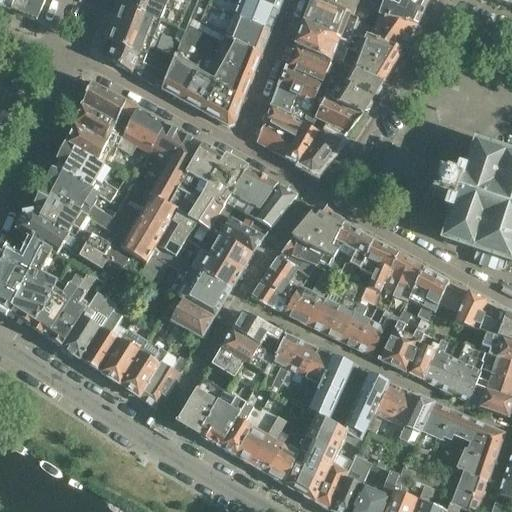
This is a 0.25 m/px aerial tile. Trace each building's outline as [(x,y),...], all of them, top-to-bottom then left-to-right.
[(0,0),(0,8),(11,12),(15,0),(0,0)] [(15,0),(11,12),(14,13),(18,14),(17,15),(36,22),(45,0),(15,0)] [(149,0),(124,0),(121,8),(160,23),(180,31),(187,15),(167,6),(166,9),(149,0)] [(149,0),(166,9),(167,6),(187,15),(193,0),(149,0)] [(278,14),(244,0),(240,0),(233,18),(270,33),(278,14)] [(244,0),(278,14),(283,0),(244,0)] [(314,0),(313,0),(304,24),(340,41),(348,45),(357,20),(351,17),(351,16),(314,0)] [(314,0),(351,16),(351,17),(353,18),(358,5),(379,14),(382,5),(371,0),(314,0)] [(384,3),(378,19),(413,26),(416,27),(427,4),(428,5),(428,4),(420,0),(394,0),(391,6),(384,3)] [(511,0),(485,0),(511,9),(511,0)] [(199,22),(207,6),(199,3),(192,19),(199,22)] [(121,8),(114,25),(153,41),(160,23),(121,8)] [(270,33),(233,18),(225,39),(232,43),(260,57),(270,33)] [(378,19),(371,39),(390,47),(401,51),(416,27),(413,26),(378,19)] [(219,64),(232,43),(225,39),(190,22),(174,61),(197,73),(214,82),(223,66),(219,64)] [(304,24),(295,48),(297,49),(331,64),(340,67),(348,45),(340,41),(304,24)] [(108,42),(113,44),(146,58),(153,41),(114,25),(108,42)] [(176,41),(162,36),(156,51),(170,57),(176,41)] [(352,71),(353,71),(363,76),(381,84),(401,51),(390,47),(371,39),(366,36),(356,63),(353,61),(350,70),(352,71)] [(223,66),(252,77),(260,57),(232,43),(219,64),(223,66)] [(146,58),(113,44),(106,60),(133,75),(137,64),(143,67),(143,66),(146,58)] [(288,67),(287,69),(322,85),(322,84),(331,87),(340,67),(331,64),(297,49),(295,48),(294,49),(295,50),(289,64),(290,64),(289,67),(288,67)] [(162,91),(181,102),(197,73),(174,61),(166,81),(162,91)] [(137,64),(133,75),(162,91),(166,81),(165,80),(167,77),(143,66),(143,67),(137,64)] [(218,90),(243,100),(252,77),(223,66),(214,82),(218,90)] [(279,89),(278,89),(297,97),(296,99),(301,102),(299,106),(309,111),(313,106),(322,85),(287,69),(280,85),(281,85),(279,89)] [(328,101),(335,104),(361,116),(366,109),(366,108),(368,105),(368,106),(371,100),(376,91),(377,91),(379,88),(379,87),(380,85),(381,85),(381,84),(363,76),(353,71),(352,71),(343,87),(345,89),(344,90),(336,87),(328,101)] [(197,73),(181,102),(204,115),(218,90),(214,82),(197,73)] [(91,83),(82,105),(110,121),(116,125),(121,114),(132,120),(137,109),(126,103),(91,83)] [(278,89),(271,108),(289,117),(296,99),(297,97),(278,89)] [(218,90),(204,115),(228,129),(229,128),(233,126),(243,100),(218,90)] [(320,109),(315,119),(314,120),(346,135),(351,129),(361,116),(335,104),(328,101),(317,96),(313,106),(320,109)] [(82,105),(74,126),(79,129),(107,145),(115,150),(116,148),(120,140),(112,135),(117,126),(116,125),(110,121),(82,105)] [(271,109),(265,124),(295,140),(301,128),(292,123),(293,121),(292,118),(289,117),(271,108),(271,109)] [(116,148),(118,150),(131,157),(136,148),(150,156),(151,156),(164,124),(137,109),(132,120),(123,139),(120,140),(116,148)] [(164,124),(151,156),(167,166),(180,133),(164,124)] [(265,124),(263,129),(258,141),(260,146),(285,160),(295,140),(265,124)] [(68,142),(67,145),(74,150),(98,164),(107,145),(79,129),(74,126),(68,142)] [(295,140),(285,160),(298,167),(320,136),(302,126),(301,128),(295,140)] [(320,136),(298,167),(311,174),(316,173),(316,174),(317,173),(340,143),(346,136),(327,127),(323,133),(320,136)] [(167,166),(150,196),(152,197),(169,207),(181,185),(186,175),(202,146),(180,133),(167,166)] [(448,199),(448,201),(447,203),(448,203),(447,206),(445,209),(446,210),(445,213),(448,214),(450,211),(453,212),(444,236),(441,235),(440,239),(443,240),(442,244),(446,245),(446,242),(472,250),(471,253),(475,255),(473,260),(481,263),(480,267),(495,271),(497,268),(504,270),(507,265),(511,266),(511,263),(511,155),(508,155),(509,151),(506,150),(505,153),(480,145),(481,141),(477,140),(476,144),(472,143),(471,146),(475,147),(466,172),(463,171),(464,168),(461,167),(460,170),(459,170),(458,173),(459,173),(458,177),(457,177),(456,179),(444,175),(445,173),(441,171),(440,174),(437,173),(435,177),(438,178),(434,191),(431,189),(429,193),(432,194),(431,197),(435,199),(436,196),(448,199)] [(106,169),(98,164),(74,150),(67,145),(58,161),(62,163),(58,171),(92,190),(106,198),(114,186),(100,178),(106,169)] [(202,146),(186,175),(181,185),(189,190),(194,180),(208,188),(226,158),(224,157),(223,158),(213,152),(202,146)] [(175,259),(196,225),(209,232),(226,206),(231,197),(247,170),(226,158),(208,188),(206,191),(202,197),(188,220),(177,213),(156,248),(175,259)] [(247,170),(231,197),(226,206),(234,210),(240,202),(249,208),(244,215),(253,221),(259,213),(278,187),(256,175),(256,176),(249,172),(249,171),(247,170)] [(119,255),(122,250),(147,265),(153,255),(185,273),(195,278),(198,273),(192,269),(191,269),(175,259),(156,248),(177,213),(169,207),(152,197),(150,196),(133,186),(114,221),(92,208),(99,195),(92,190),(58,171),(54,172),(49,181),(51,186),(47,193),(87,219),(115,237),(110,246),(111,248),(105,257),(123,268),(128,261),(119,255)] [(259,213),(253,221),(259,224),(253,233),(264,240),(297,198),(278,187),(259,213)] [(34,213),(32,213),(31,215),(68,237),(69,236),(105,257),(111,248),(85,232),(80,230),(87,219),(47,193),(44,191),(36,206),(37,206),(34,213)] [(319,209),(292,240),(308,249),(323,256),(333,261),(338,253),(333,251),(332,249),(336,242),(344,225),(333,218),(333,219),(327,216),(328,215),(319,209)] [(23,216),(16,231),(33,242),(33,241),(44,249),(52,254),(57,258),(63,248),(97,268),(101,270),(108,260),(69,236),(68,237),(31,215),(32,213),(23,216)] [(231,220),(220,237),(252,256),(253,256),(264,240),(253,233),(231,220)] [(344,225),(336,242),(356,253),(350,266),(346,266),(340,279),(347,281),(353,267),(360,270),(366,259),(374,242),(344,225)] [(194,244),(203,250),(209,254),(242,273),(243,271),(244,271),(250,260),(252,256),(220,237),(213,248),(197,238),(194,244)] [(292,240),(282,255),(303,263),(315,269),(321,261),(332,267),(334,262),(333,261),(323,256),(308,249),(292,240)] [(22,262),(6,254),(0,266),(0,307),(7,312),(44,249),(33,241),(33,242),(22,262)] [(366,259),(360,270),(360,271),(359,272),(374,277),(368,289),(379,294),(382,288),(398,255),(374,242),(366,259)] [(44,249),(7,312),(13,316),(32,329),(55,292),(54,291),(58,284),(41,275),(52,254),(44,249)] [(192,269),(198,273),(231,292),(233,289),(239,278),(241,275),(241,274),(242,273),(209,254),(203,250),(192,269)] [(398,255),(382,288),(395,294),(392,299),(407,305),(408,302),(413,292),(423,270),(398,255)] [(276,263),(270,272),(290,283),(298,288),(299,288),(301,289),(303,286),(293,280),(298,272),(297,271),(298,270),(284,261),(284,262),(278,259),(279,260),(276,263)] [(118,266),(108,260),(101,270),(97,268),(92,276),(106,285),(113,274),(118,266)] [(118,266),(113,274),(122,280),(127,272),(123,269),(118,266)] [(413,292),(408,302),(419,307),(415,317),(430,324),(436,315),(449,284),(423,270),(413,292)] [(270,272),(262,283),(291,302),(298,288),(290,283),(270,272)] [(291,302),(283,316),(312,329),(326,301),(336,278),(323,272),(312,294),(301,289),(299,288),(298,288),(291,302)] [(171,295),(183,302),(215,320),(222,308),(221,308),(226,301),(226,300),(231,292),(198,273),(195,278),(185,273),(171,295)] [(92,276),(88,274),(84,281),(47,339),(62,349),(86,312),(78,307),(96,279),(92,276)] [(47,339),(84,281),(76,277),(69,287),(63,297),(55,292),(32,329),(47,339)] [(291,302),(262,283),(254,296),(251,300),(283,316),(291,302)] [(462,304),(468,294),(449,284),(436,315),(455,324),(462,303),(462,304)] [(155,286),(151,294),(163,301),(167,293),(155,286)] [(367,289),(361,301),(374,307),(380,295),(367,289)] [(340,308),(327,337),(341,343),(354,315),(358,306),(352,303),(356,294),(349,290),(345,298),(340,308)] [(326,301),(312,329),(327,337),(340,308),(345,298),(338,294),(333,304),(326,301)] [(462,303),(455,324),(480,333),(484,319),(485,317),(481,315),(487,304),(468,294),(462,304),(462,303)] [(86,312),(62,349),(81,362),(102,331),(112,313),(115,309),(96,297),(86,312)] [(163,319),(174,326),(194,336),(201,341),(215,320),(183,302),(177,311),(171,307),(163,319)] [(354,315),(341,343),(356,351),(370,322),(362,318),(366,310),(358,306),(354,315)] [(486,335),(502,340),(511,343),(511,318),(498,311),(494,323),(484,319),(480,333),(486,335)] [(381,356),(379,361),(379,362),(394,369),(407,337),(402,334),(411,316),(403,312),(398,320),(399,321),(394,330),(381,356)] [(102,331),(81,362),(101,374),(126,333),(116,327),(121,319),(112,313),(102,331)] [(234,329),(233,331),(261,348),(267,337),(278,342),(282,335),(242,315),(235,329),(234,329)] [(370,322),(356,351),(367,356),(367,355),(371,357),(371,358),(374,352),(389,321),(382,318),(378,326),(370,322)] [(407,337),(394,369),(409,376),(420,347),(421,343),(426,330),(428,331),(430,325),(421,321),(412,339),(407,337)] [(121,387),(147,346),(148,344),(127,330),(126,333),(101,374),(121,387)] [(233,331),(221,351),(244,365),(249,368),(264,377),(269,368),(254,359),(261,348),(233,331)] [(496,359),(497,359),(497,360),(511,364),(511,343),(502,340),(486,335),(479,352),(496,359)] [(194,336),(188,346),(195,350),(201,341),(194,336)] [(301,343),(285,336),(283,342),(282,341),(272,364),(281,368),(269,392),(276,395),(281,385),(301,343)] [(315,350),(301,343),(281,385),(288,388),(295,375),(302,378),(315,350)] [(435,353),(423,383),(437,390),(451,360),(443,356),(447,347),(441,344),(438,349),(432,346),(430,351),(435,353)] [(147,346),(121,387),(139,400),(160,367),(159,367),(167,354),(159,350),(157,352),(147,346)] [(420,347),(409,376),(423,383),(435,353),(420,347)] [(331,358),(315,350),(302,378),(303,379),(298,389),(314,396),(320,383),(331,358)] [(221,351),(212,366),(234,380),(244,365),(221,351)] [(160,367),(139,400),(157,412),(158,413),(180,376),(187,364),(179,359),(178,361),(167,354),(159,367),(160,367)] [(480,370),(491,374),(511,380),(511,364),(497,360),(497,359),(496,359),(496,360),(487,356),(480,370)] [(351,368),(331,358),(320,383),(340,392),(351,368)] [(451,360),(437,390),(453,397),(467,367),(451,360)] [(467,367),(453,397),(469,405),(470,405),(476,388),(479,381),(481,373),(467,367)] [(476,388),(485,392),(511,400),(511,380),(491,374),(488,384),(479,381),(476,388)] [(370,377),(369,377),(356,404),(375,413),(388,385),(370,377)] [(208,385),(203,382),(177,424),(201,437),(226,394),(212,384),(211,386),(209,384),(208,385)] [(340,392),(320,383),(314,396),(306,413),(315,418),(326,422),(340,392)] [(375,413),(374,416),(367,430),(375,434),(382,420),(389,423),(404,392),(388,385),(375,413)] [(479,409),(479,410),(508,419),(511,408),(511,400),(485,392),(476,388),(470,405),(479,409)] [(404,392),(389,423),(396,426),(392,437),(399,441),(404,430),(419,399),(404,392)] [(226,394),(201,437),(221,449),(238,420),(246,405),(226,394)] [(419,399),(404,430),(399,441),(414,447),(419,436),(420,437),(421,435),(434,406),(419,399)] [(375,413),(356,404),(343,432),(347,434),(360,441),(361,443),(367,430),(374,416),(375,413)] [(238,420),(221,449),(236,458),(253,429),(261,413),(246,405),(238,420)] [(253,429),(236,458),(251,466),(268,437),(274,427),(266,423),(273,410),(265,406),(261,413),(253,429)] [(434,406),(421,435),(442,444),(443,440),(454,415),(434,406)] [(288,437),(266,475),(285,486),(299,455),(290,450),(298,436),(305,440),(315,418),(306,413),(303,411),(288,437)] [(454,415),(443,440),(451,444),(453,438),(466,444),(469,434),(474,423),(454,415)] [(326,422),(315,418),(305,440),(299,455),(285,486),(293,491),(291,491),(308,501),(308,500),(316,504),(339,452),(344,442),(347,434),(343,432),(326,422)] [(268,437),(251,466),(266,475),(288,437),(281,434),(286,425),(278,420),(274,427),(268,437)] [(469,434),(500,445),(503,435),(474,423),(469,434)] [(356,449),(360,441),(347,434),(344,442),(356,449)] [(463,454),(494,464),(500,445),(469,434),(466,444),(470,445),(467,451),(464,450),(463,454)] [(339,452),(316,504),(329,511),(331,511),(345,481),(354,459),(339,452)] [(463,454),(456,471),(487,484),(494,464),(463,454)] [(345,481),(331,511),(351,511),(362,488),(352,484),(361,462),(354,458),(354,459),(345,481)] [(382,471),(384,467),(376,463),(374,467),(382,471)] [(511,467),(508,466),(502,481),(511,484),(511,467)] [(414,474),(407,471),(404,478),(411,481),(414,474)] [(449,488),(456,491),(481,500),(487,484),(456,471),(449,488)] [(422,477),(414,474),(411,481),(419,484),(422,477)] [(362,488),(351,511),(384,511),(399,478),(391,475),(383,492),(374,488),(372,492),(362,487),(362,488)] [(429,480),(422,477),(419,484),(426,487),(429,480)] [(399,478),(384,511),(415,511),(418,503),(404,498),(409,482),(399,478)] [(437,482),(429,480),(426,487),(434,490),(437,482)] [(511,484),(502,481),(497,497),(511,501),(511,484)] [(444,485),(437,482),(434,490),(441,493),(444,485)] [(418,503),(415,511),(440,511),(429,507),(434,492),(424,488),(418,503)] [(449,488),(444,504),(465,511),(476,511),(481,500),(456,491),(449,488)]
